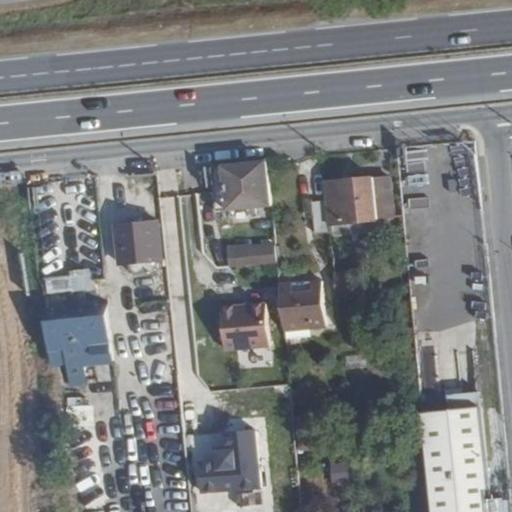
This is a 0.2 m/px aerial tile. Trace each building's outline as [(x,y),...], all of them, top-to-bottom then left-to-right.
[(272,208),(268,163),(212,168),(216,214),(272,208)] [(393,217),(391,180),(375,182),(374,179),(324,184),(326,203),(329,226),(379,222),(379,218),(393,217)] [(329,226),(326,203),(312,203),(315,235),(330,234),(329,226)] [(165,261),(161,223),(118,226),(121,267),(165,261)] [(272,243),(225,244),(225,266),(273,265),(272,243)] [(43,288),(87,285),(86,272),(42,275),(43,288)] [(355,293),(352,273),(334,274),(336,295),(355,293)] [(327,328),(323,282),(280,286),(285,332),(327,328)] [(130,330),(127,302),(108,304),(111,332),(130,330)] [(111,332),(108,304),(89,306),(89,319),(81,320),(80,314),(48,317),(52,365),(67,363),(69,387),(87,385),(85,365),(114,362),(111,332)] [(266,348),(262,309),(207,314),(210,353),(266,348)] [(90,407),(64,408),(65,427),(91,426),(90,407)] [(491,493),(482,409),(424,415),(433,511),(487,511),(486,493),(491,493)] [(207,498),(265,491),(258,435),(230,439),(232,456),(221,457),(222,467),(203,469),(207,498)]
